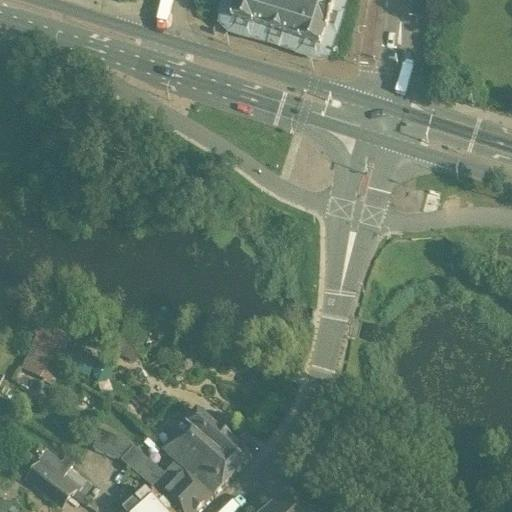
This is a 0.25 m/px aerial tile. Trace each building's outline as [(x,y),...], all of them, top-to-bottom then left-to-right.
[(236,6),(237,0),(227,0),(226,4),(222,3),(219,17),(222,18),(219,27),(229,37),(318,64),(331,60),(349,0),(335,0),(332,11),(333,11),(326,34),(325,33),(320,50),(231,22),(236,7),(236,6)] [(237,0),(236,6),(236,7),(231,22),(320,50),(325,33),(326,34),(333,11),(332,11),(335,0),(237,0)] [(124,331),(106,323),(96,348),(135,365),(148,333),(127,324),(124,331)] [(54,373),(69,341),(51,333),(31,376),(49,384),(54,373)] [(33,398),(25,392),(19,401),(27,406),(33,398)] [(215,450),(239,471),(251,459),(197,412),(179,432),(208,458),(215,450)] [(164,476),(124,442),(101,432),(96,443),(93,451),(121,463),(161,500),(173,511),(199,511),(212,500),(185,476),(174,465),(164,476)] [(213,498),(239,471),(215,450),(208,458),(179,432),(162,452),(213,498)] [(74,466),(66,459),(62,465),(46,453),(39,462),(63,481),(74,466)] [(62,511),(76,494),(77,493),(63,482),(39,464),(25,483),(62,511)] [(93,488),(70,471),(63,482),(77,493),(76,494),(84,499),(93,488)] [(132,505),(138,511),(168,511),(149,490),(132,505)] [(276,511),(304,511),(289,494),(273,508),(276,511)]
